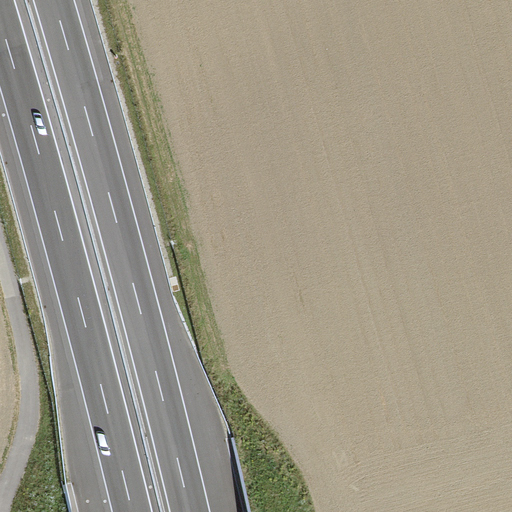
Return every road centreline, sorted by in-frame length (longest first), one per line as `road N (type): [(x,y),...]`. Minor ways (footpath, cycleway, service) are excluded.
road 1 (motorway): [(188,511),(54,0)]
road 2 (motorway): [(0,23),(128,511)]
road 3 (track): [(1,511),(31,404),(0,258)]
